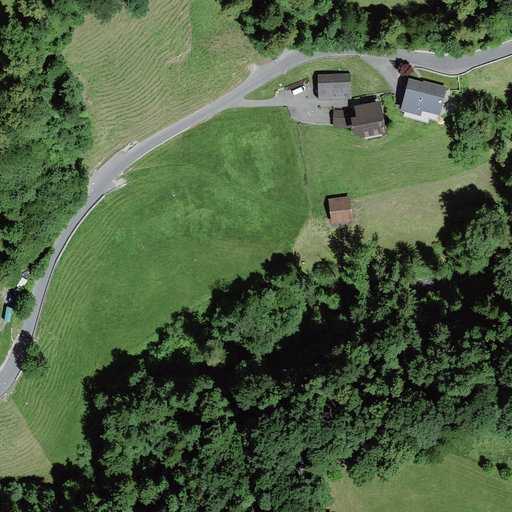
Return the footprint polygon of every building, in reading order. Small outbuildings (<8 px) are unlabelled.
[(350,74),(317,76),(318,101),(351,100),(350,74)] [(309,78),(285,88),(287,92),(310,82),(309,78)] [(423,83),(408,79),(400,113),(421,118),(422,113),(440,117),(447,87),(424,82),(423,83)] [(381,101),(354,107),(354,110),(356,118),(351,119),(353,129),(355,137),(360,136),(361,141),(388,135),(381,101)] [(354,110),(334,111),(333,128),(353,129),(351,119),(356,118),(354,110)] [(349,197),(327,200),(331,225),(352,222),(349,197)]
